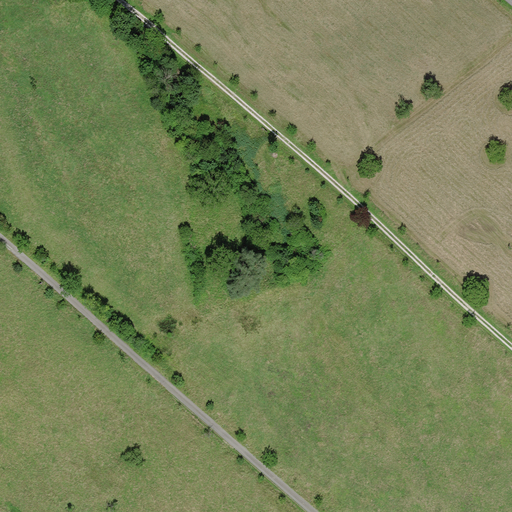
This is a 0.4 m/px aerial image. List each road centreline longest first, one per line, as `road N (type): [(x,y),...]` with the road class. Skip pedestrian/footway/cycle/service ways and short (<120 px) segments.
road 1 (track): [(511,346),(123,0)]
road 2 (track): [(315,511),(0,237)]
